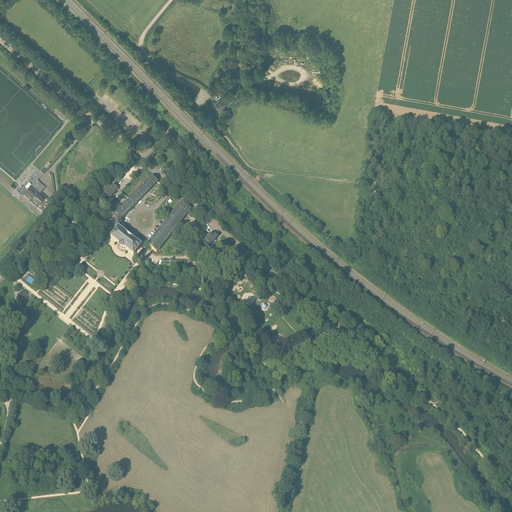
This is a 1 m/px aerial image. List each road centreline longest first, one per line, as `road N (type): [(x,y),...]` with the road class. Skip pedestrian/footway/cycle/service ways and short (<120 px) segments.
road 1 (track): [(200,100),(250,167),(415,182),(464,209),(501,212)]
road 2 (unclassified): [(370,353),(140,159)]
road 3 (unclassified): [(140,159),(204,98),(143,53),(144,32),(171,0)]
road 4 (track): [(511,492),(458,427),(374,357)]
road 5 (track): [(274,391),(295,424),(276,511)]
road 6 (residential): [(94,119),(0,38)]
